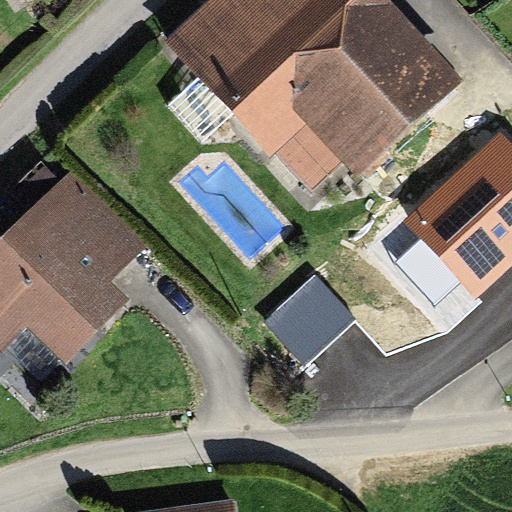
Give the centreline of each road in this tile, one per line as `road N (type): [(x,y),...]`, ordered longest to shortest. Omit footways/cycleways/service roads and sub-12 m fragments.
road 1 (residential): [(0,489),(64,462),(511,427)]
road 2 (residential): [(0,127),(144,0)]
